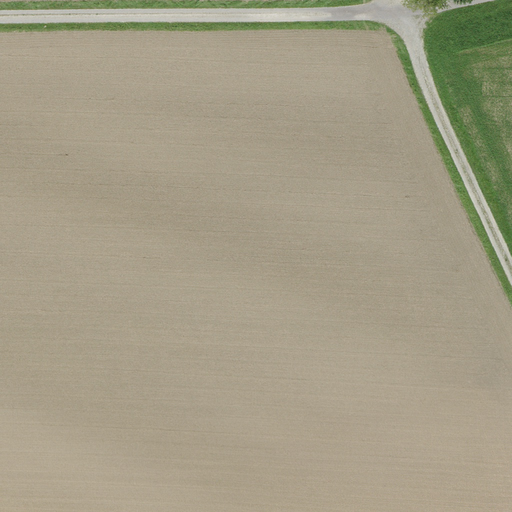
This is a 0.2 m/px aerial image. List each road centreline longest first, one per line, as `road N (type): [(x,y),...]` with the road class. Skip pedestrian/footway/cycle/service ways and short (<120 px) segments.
road 1 (track): [(0,17),(403,14),(470,0)]
road 2 (track): [(511,265),(424,78),(399,0)]
